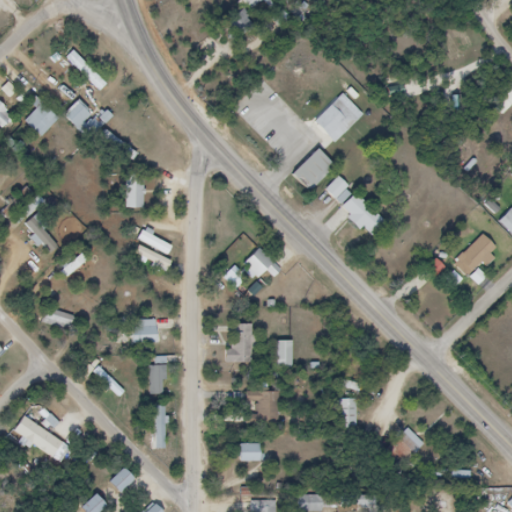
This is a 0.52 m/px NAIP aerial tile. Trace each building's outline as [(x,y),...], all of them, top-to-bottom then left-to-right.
[(254,27),(246,19),(250,15),(243,7),(225,24),(240,40),(254,27)] [(66,59),(99,92),(106,86),(72,52),(66,59)] [(351,99),(322,128),(342,149),(372,120),(351,99)] [(41,138),(58,120),(36,100),(32,105),(37,110),(25,123),(41,138)] [(511,101),(501,112),(511,120),(511,118),(511,101)] [(0,128),(10,124),(1,102),(0,102),(0,128)] [(87,114),(77,105),(64,117),(74,127),(87,114)] [(511,154),(511,152),(511,131),(496,119),(485,134),(511,154)] [(136,155),(105,132),(100,140),(131,163),(136,155)] [(324,156),(298,183),(317,201),(343,174),(324,156)] [(133,180),(133,216),(152,216),(152,180),(133,180)] [(347,180),(332,196),(360,223),(356,228),(367,238),(370,235),(380,244),(396,227),(347,180)] [(26,224),(49,255),(56,249),(34,218),(26,224)] [(171,248),(142,232),(138,240),(167,256),(171,248)] [(454,264),(467,278),(495,250),(481,236),(454,264)] [(33,270),(9,238),(2,243),(25,275),(33,270)] [(170,264),(139,247),(135,255),(166,271),(170,264)] [(480,250),(470,260),(475,264),(470,270),(479,278),(494,263),(480,250)] [(267,253),(251,269),(266,284),(274,277),(280,283),(289,275),(267,253)] [(86,262),(79,254),(60,270),(67,278),(86,262)] [(69,332),(74,318),(47,309),(42,323),(69,332)] [(132,321),(132,344),(155,344),(155,321),(132,321)] [(146,326),(146,333),(139,333),(140,351),(166,350),(165,325),(146,326)] [(232,329),(232,372),(259,372),(258,328),(232,329)] [(276,370),(291,370),(291,342),(276,342),(276,370)] [(0,346),(0,366),(10,357),(0,346)] [(162,362),(162,372),(156,372),(156,402),(169,402),(169,386),(177,386),(178,362),(162,362)] [(164,396),(164,368),(149,368),(149,396),(164,396)] [(109,372),(103,379),(125,402),(132,395),(109,372)] [(253,397),(253,412),(264,412),(264,436),(287,436),(287,397),(253,397)] [(355,432),(355,400),(338,400),(338,432),(355,432)] [(61,402),(50,418),(40,411),(21,437),(62,465),(73,449),(65,444),(83,418),(61,402)] [(154,450),(165,450),(165,405),(154,405),(154,450)] [(162,411),(162,458),(173,458),(173,433),(177,433),(177,423),(173,423),(173,411),(162,411)] [(407,462),(423,446),(408,430),(396,441),(400,445),(395,450),(407,462)] [(259,462),(259,445),(238,445),(238,462),(259,462)] [(248,453),(248,456),(243,456),(244,467),(248,467),(248,472),(269,472),(269,453),(248,453)] [(132,482),(121,470),(107,484),(119,496),(132,482)] [(469,481),(469,471),(429,471),(429,481),(469,481)] [(133,478),(117,492),(128,503),(143,489),(133,478)] [(78,509),(80,511),(99,511),(104,508),(93,496),(78,509)] [(320,511),(321,496),(298,496),(298,511),(320,511)] [(279,511),(280,502),(251,502),(251,511),(279,511)]
